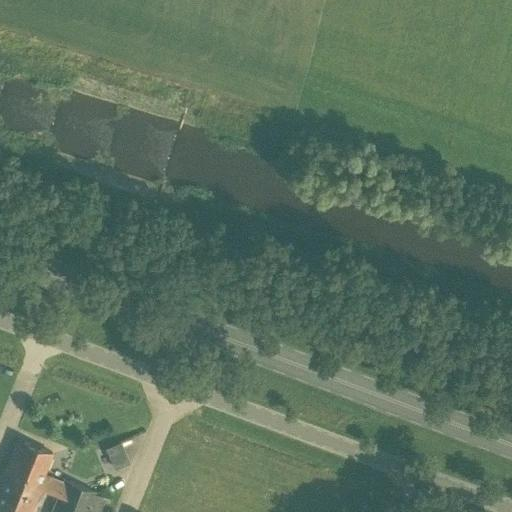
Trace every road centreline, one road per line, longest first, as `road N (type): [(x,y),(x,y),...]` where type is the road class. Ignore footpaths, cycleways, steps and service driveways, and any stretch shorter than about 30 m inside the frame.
road 1 (primary): [(511,444),(0,255)]
road 2 (unclassified): [(496,511),(0,328)]
